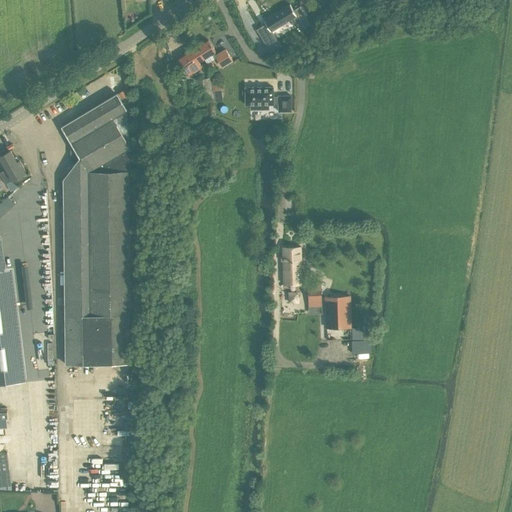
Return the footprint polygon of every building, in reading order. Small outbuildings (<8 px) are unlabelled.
[(265,22),(255,28),(271,53),(281,47),(271,31),(292,18),(300,30),(310,24),(298,6),(293,10),(290,4),(264,20),(265,22)] [(196,47),(204,58),(215,51),(208,40),(196,47)] [(204,58),(196,47),(185,54),(179,59),(189,75),(202,67),(199,62),(204,58)] [(222,67),(232,60),(225,49),(215,56),(222,67)] [(211,70),(216,67),(212,60),(207,63),(211,70)] [(181,74),(173,62),(166,67),(173,79),(181,74)] [(212,77),(194,79),(197,101),(215,99),(214,90),(213,82),(212,77)] [(214,90),(222,89),(221,81),(213,82),(214,90)] [(250,105),(250,109),(268,109),(268,104),(273,104),(273,103),(278,103),(278,111),(291,111),(291,95),(278,96),(278,97),(273,97),(273,87),(245,87),(245,105),(250,105)] [(64,178),(66,364),(129,363),(128,314),(130,314),(128,146),(129,146),(128,128),(127,128),(126,110),(117,94),(62,127),(80,157),(64,178)] [(197,119),(208,117),(207,109),(196,110),(197,119)] [(252,109),(252,119),(262,118),(262,109),(252,109)] [(5,184),(27,172),(20,160),(17,161),(11,150),(0,155),(0,157),(6,169),(1,172),(2,174),(0,175),(5,184)] [(0,214),(2,216),(16,203),(9,195),(0,203),(0,214)] [(0,239),(0,370),(18,369),(3,242),(0,239)] [(300,246),(282,247),(283,260),(284,284),(302,283),(300,246)] [(309,303),(321,303),(321,287),(308,288),(309,303)] [(300,291),(289,291),(289,302),(300,302),(300,291)] [(351,295),(325,296),(326,328),(352,327),(351,295)] [(59,511),(59,491),(35,491),(34,511),(59,511)]
